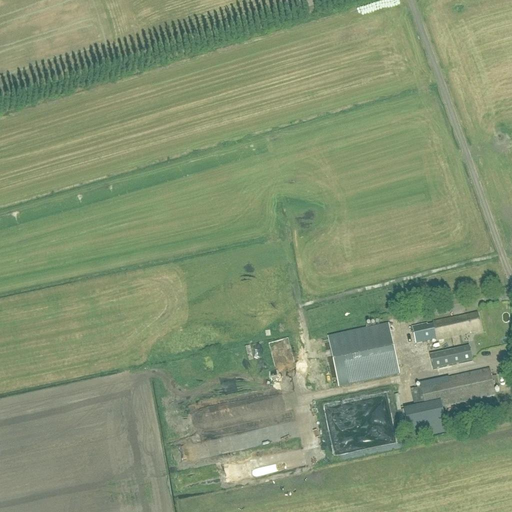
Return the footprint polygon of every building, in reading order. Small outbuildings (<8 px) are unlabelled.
[(481,334),(477,315),(462,318),(461,318),(412,329),(415,346),(471,334),(471,336),(481,334)] [(328,339),(339,388),(400,375),(389,325),(328,339)] [(430,359),(432,372),(456,367),(473,362),(471,357),(469,348),(453,352),(454,354),(430,359)] [(420,386),(421,389),(411,391),(415,411),(425,409),(426,412),(495,397),(493,389),(498,388),(496,378),(491,379),(489,371),(420,386)] [(298,394),(309,392),(306,374),(295,376),(298,394)] [(278,413),(276,398),(258,401),(260,416),(278,413)] [(237,407),(221,413),(226,424),(249,415),(245,405),(237,408),(237,407)] [(221,453),(221,445),(228,445),(228,439),(212,440),(212,453),(221,453)] [(322,442),(307,446),(312,462),(326,457),(322,442)]
